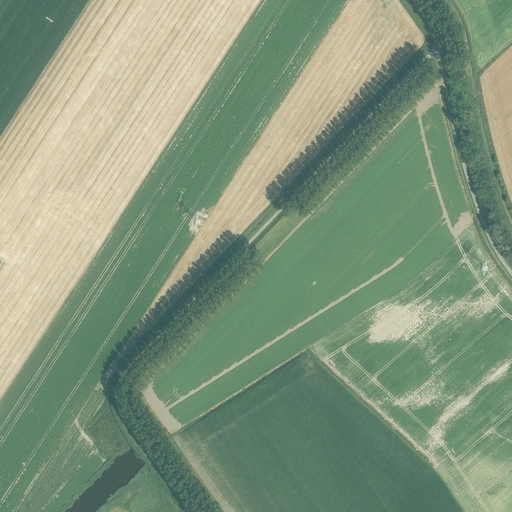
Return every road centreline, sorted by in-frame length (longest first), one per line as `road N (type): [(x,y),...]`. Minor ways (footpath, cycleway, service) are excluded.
road 1 (unclassified): [(189,511),(118,407),(121,378),(438,53)]
road 2 (unclassified): [(511,273),(473,196),(438,53)]
